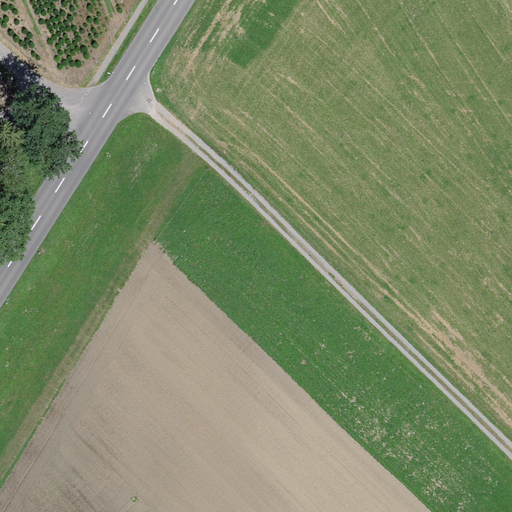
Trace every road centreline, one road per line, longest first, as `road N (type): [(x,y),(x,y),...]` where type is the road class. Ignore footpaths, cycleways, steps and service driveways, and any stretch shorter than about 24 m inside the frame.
road 1 (track): [(127,78),(511,453)]
road 2 (tertiary): [(176,0),(0,280)]
road 3 (track): [(0,48),(32,79),(106,116)]
